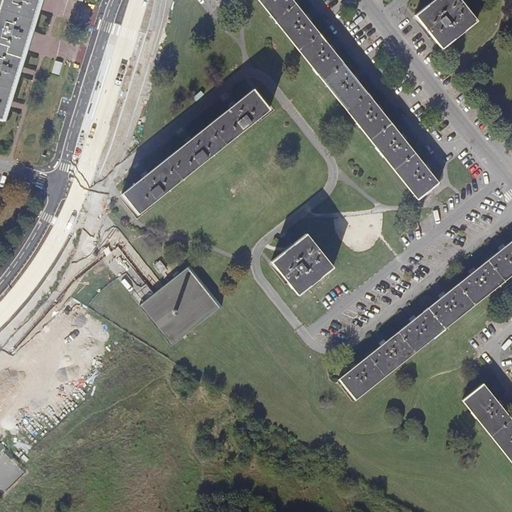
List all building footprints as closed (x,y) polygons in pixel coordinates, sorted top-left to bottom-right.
[(5,0),(0,16),(0,120),(3,121),(40,0),(5,0)] [(419,200),(439,183),(339,58),(292,0),(259,0),(272,17),(357,123),(382,154),(419,200)] [(442,49),(477,22),(459,0),(434,0),(415,15),(442,49)] [(57,62),(53,73),(60,75),(63,64),(57,62)] [(122,193),(138,215),(270,110),(253,89),(122,193)] [(272,261),(298,295),(333,267),(306,233),(272,261)] [(511,240),(338,379),(356,401),(511,275),(511,240)] [(158,275),(165,270),(158,262),(152,267),(158,275)] [(172,346),(220,308),(188,267),(140,305),(172,346)] [(511,419),(483,384),(463,400),(468,407),(511,462),(511,419)]
